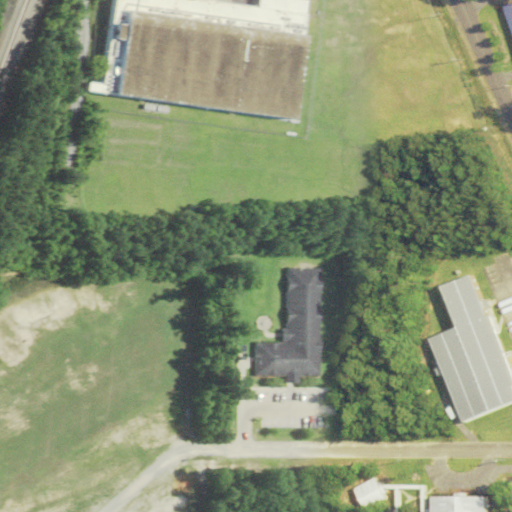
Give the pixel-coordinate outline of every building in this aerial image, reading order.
[(305,0),(254,0),(254,4),(217,0),(111,0),(103,85),(86,83),(85,96),(293,118),(305,0)] [(511,4),(503,7),(511,43),(511,4)] [(253,344),(253,377),(284,377),(284,383),(295,383),(295,376),(317,377),(317,268),(283,268),(283,344),(253,344)] [(432,338),(462,422),(511,404),(511,379),(474,274),(443,285),(458,329),(432,338)] [(489,511),(489,497),(434,497),(433,511),(489,511)]
